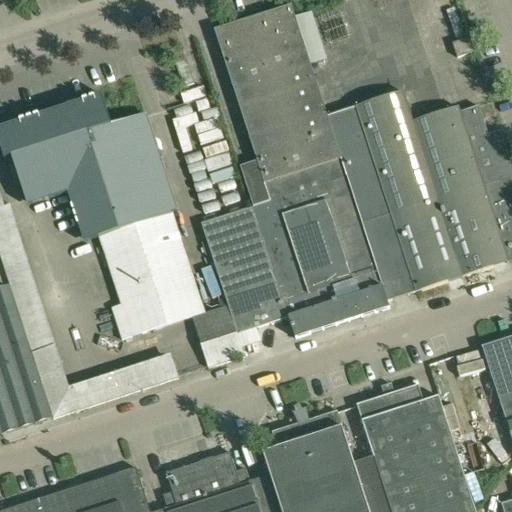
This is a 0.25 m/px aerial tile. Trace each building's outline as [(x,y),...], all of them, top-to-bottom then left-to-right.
[(236,25),(215,32),(265,184),(341,160),(327,118),(291,7),(287,8),(270,14),(236,25)] [(458,59),(462,57),(474,53),(470,39),(453,45),(458,59)] [(459,108),(440,115),(414,123),(404,93),(327,118),(341,160),(362,226),(388,303),(511,262),(511,167),(501,133),(489,137),(479,108),(461,114),(459,108)] [(100,101),(78,108),(69,111),(69,109),(48,115),(49,118),(0,133),(0,138),(7,161),(10,170),(13,180),(19,179),(26,201),(28,208),(68,195),(84,243),(98,238),(121,306),(111,310),(122,342),(192,319),(206,315),(173,214),(177,213),(145,116),(109,128),(100,101)] [(296,340),(378,314),(390,310),(388,303),(362,226),(341,160),(265,184),(271,203),(254,209),(202,226),(228,307),(237,336),(289,319),(296,340)] [(0,258),(10,288),(31,355),(55,347),(10,206),(5,208),(0,193),(0,258)] [(0,435),(33,425),(52,419),(31,355),(10,288),(0,291),(0,435)] [(192,319),(209,369),(244,358),(237,336),(228,307),(206,315),(192,319)] [(511,338),(482,349),(511,439),(511,338)] [(31,355),(52,419),(178,378),(172,360),(71,393),(55,347),(31,355)] [(475,511),(453,443),(440,398),(423,404),(419,390),(418,387),(357,407),(374,459),(354,465),(369,511),(475,511)] [(337,413),(273,434),(278,450),(263,455),(281,511),(369,511),(354,465),(337,413)] [(167,510),(159,511),(278,511),(267,478),(250,483),(245,470),(236,473),(230,453),(166,474),(172,494),(163,497),(167,510)] [(150,511),(137,469),(130,472),(129,469),(116,473),(117,476),(3,511),(150,511)] [(472,478),(482,504),(490,501),(480,474),(472,478)] [(511,511),(511,502),(502,506),(503,511),(511,511)]
